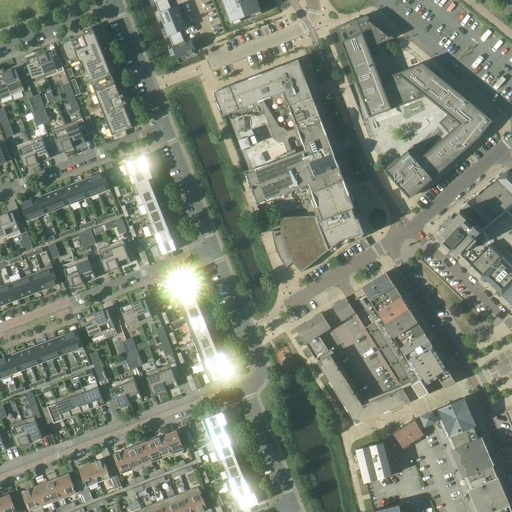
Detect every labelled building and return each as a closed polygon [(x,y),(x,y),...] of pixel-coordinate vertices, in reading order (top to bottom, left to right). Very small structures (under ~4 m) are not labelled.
[(222,0),(223,1),(223,3),(225,7),(226,9),(227,13),(228,15),(230,20),(230,21),(231,22),(232,22),(231,20),(239,17),(240,19),(241,18),(245,17),(247,16),(252,14),(252,12),(260,9),(260,11),(261,11),(261,9),(260,7),(258,3),(258,1),(258,2),(257,0),(222,0)] [(169,3),(158,8),(160,13),(159,13),(164,25),(183,17),(180,10),(179,6),(178,5),(171,8),(169,3)] [(413,145),(389,167),(385,170),(410,199),(478,139),(493,120),(423,63),(381,79),(369,48),(395,38),(367,15),(336,28),(370,117),(381,113),(391,109),(394,108),(394,107),(395,107),(425,96),(448,114),(439,122),(449,133),(423,156),(413,145)] [(183,17),(164,25),(169,36),(171,41),(182,37),(180,32),(187,29),(187,28),(186,24),(183,17)] [(133,127),(129,116),(124,105),(120,95),(116,84),(112,73),(108,63),(103,52),(99,42),(95,30),(62,43),(63,46),(59,48),(62,56),(66,66),(80,61),(83,60),(87,71),(91,82),(96,92),(100,103),(104,113),(108,124),(115,140),(128,135),(126,130),(133,127)] [(182,37),(171,41),(173,46),(177,58),(187,55),(194,52),(193,52),(196,51),(193,43),(192,39),(184,42),(182,37)] [(47,53),(38,56),(47,78),(59,73),(51,52),(47,54),(47,53)] [(21,53),(13,55),(19,76),(27,74),(21,53)] [(47,78),(38,56),(38,57),(35,58),(35,57),(26,60),(35,82),(47,78)] [(266,71),(267,72),(249,78),(239,82),(214,92),(220,108),(223,115),(238,110),(247,106),(260,101),(274,137),(274,138),(275,139),(276,140),(277,141),(278,141),(278,142),(279,142),(280,142),(281,142),(282,142),(283,142),(284,142),(289,156),(256,168),(245,172),(257,204),(258,204),(306,186),(312,203),(311,203),(311,204),(310,204),(309,205),(308,206),(308,207),(307,208),(308,216),(281,217),(281,230),(273,231),(273,236),(274,241),(276,247),(277,252),(280,257),(283,262),(287,267),(293,262),(302,272),(305,269),(342,240),(365,233),(359,218),(357,218),(354,209),(356,209),(354,205),(350,194),(345,179),(344,180),(339,166),(340,166),(338,162),(338,161),(338,162),(335,154),(335,153),(335,154),(334,153),(327,134),(322,121),(322,120),(318,112),(319,112),(319,111),(318,112),(313,97),(306,77),(305,77),(299,60),(272,70),(271,69),(271,70),(267,72),(267,71),(266,71)] [(12,70),(4,73),(11,91),(12,95),(24,91),(16,70),(12,71),(12,70)] [(4,73),(3,73),(4,74),(1,76),(0,75),(0,74),(0,99),(12,95),(11,91),(4,73)] [(68,99),(74,97),(69,83),(63,86),(68,99)] [(34,97),(39,110),(44,108),(39,95),(34,97)] [(28,99),(33,112),(39,110),(34,97),(28,99)] [(74,97),(68,99),(73,112),(79,109),(74,97)] [(44,108),(39,110),(44,123),(49,121),(44,108)] [(0,109),(0,116),(3,124),(9,122),(4,109),(0,109)] [(39,110),(33,112),(38,126),(44,123),(39,110)] [(77,121),(65,125),(73,147),(74,147),(73,146),(76,145),(77,146),(85,143),(77,121)] [(8,137),(14,135),(9,122),(3,124),(8,137)] [(73,147),(65,125),(53,130),(61,151),(65,149),(65,150),(73,147)] [(42,136),(30,141),(38,163),(39,163),(38,162),(41,160),(42,162),(50,158),(42,136)] [(38,163),(30,141),(18,146),(26,166),(29,165),(30,166),(38,163)] [(0,164),(6,162),(6,161),(12,159),(6,143),(0,145),(0,164)] [(133,155),(126,157),(128,163),(123,165),(128,176),(132,174),(149,167),(145,156),(135,160),(133,155)] [(132,174),(136,183),(136,184),(153,178),(149,167),(132,174)] [(479,194),(462,207),(453,216),(452,215),(443,225),(444,226),(438,233),(445,240),(444,241),(452,249),(453,248),(511,303),(511,167),(509,170),(508,170),(491,184),(491,183),(479,193),(479,194)] [(104,172),(93,176),(99,193),(100,195),(111,191),(104,172)] [(99,193),(93,176),(83,180),(89,197),(99,193)] [(153,178),(136,184),(136,183),(131,185),(136,196),(140,194),(151,190),(157,187),(153,178)] [(79,201),(89,197),(83,180),(73,184),(79,201)] [(73,184),(62,188),(69,205),(79,201),(73,184)] [(161,198),(157,187),(151,190),(140,194),(144,204),(161,198)] [(58,209),(69,205),(62,188),(52,192),(58,209)] [(48,213),(58,209),(52,192),(42,196),(48,213)] [(38,216),(48,213),(42,196),(31,200),(38,217),(38,216)] [(161,198),(144,204),(148,215),(165,208),(161,198)] [(31,200),(21,204),(28,223),(39,219),(38,216),(38,217),(31,200)] [(169,218),(165,208),(148,215),(152,223),(152,225),(169,218)] [(2,221),(7,234),(7,235),(8,238),(21,233),(13,213),(9,214),(8,213),(0,216),(2,221)] [(169,218),(152,225),(152,223),(147,225),(152,236),(156,234),(173,227),(169,218)] [(119,219),(115,220),(120,233),(126,231),(122,220),(119,219)] [(177,238),(173,227),(156,234),(160,243),(160,244),(177,238)] [(85,232),(90,245),(96,243),(91,230),(85,232)] [(85,232),(79,234),(84,247),(90,245),(85,232)] [(32,246),(28,235),(22,237),(27,250),(31,249),(32,246)] [(177,238),(160,244),(160,243),(155,245),(160,256),(164,254),(166,260),(174,257),(172,251),(181,248),(177,238)] [(366,238),(360,242),(365,249),(370,245),(366,238)] [(123,240),(111,245),(117,262),(119,267),(119,266),(122,265),(123,266),(131,262),(123,240)] [(49,248),(54,259),(60,257),(55,243),(51,245),(49,248)] [(111,270),(119,267),(117,262),(111,245),(98,250),(106,271),(110,269),(111,270)] [(143,251),(139,252),(144,266),(150,264),(144,250),(142,251),(143,251)] [(88,256),(75,261),(84,283),(84,281),(87,280),(87,281),(96,278),(88,256)] [(75,286),(84,283),(75,261),(63,265),(71,286),(75,285),(75,286)] [(42,271),(48,288),(59,284),(52,265),(41,269),(42,271)] [(32,275),(38,292),(48,288),(42,271),(32,275)] [(315,359),(318,362),(338,396),(356,425),(456,383),(387,272),(354,292),(373,323),(365,328),(346,297),(296,329),(298,332),(300,334),(308,347),(315,359)] [(180,289),(195,283),(191,273),(182,276),(181,274),(173,277),(174,279),(170,281),(174,292),(178,290),(180,289)] [(32,275),(21,279),(28,296),(38,292),(32,275)] [(11,283),(18,299),(28,296),(21,279),(11,283)] [(11,283),(1,287),(7,303),(18,299),(11,283)] [(184,299),(199,293),(195,283),(180,289),(178,290),(182,299),(182,300),(184,299)] [(182,300),(182,299),(178,301),(182,312),(188,309),(203,303),(199,293),(184,299),(182,300)] [(133,303),(133,304),(141,325),(153,320),(145,299),(141,301),(141,300),(133,303)] [(129,330),(141,325),(133,304),(133,303),(132,303),(133,304),(130,305),(129,304),(121,308),(129,330)] [(188,309),(182,312),(186,322),(192,319),(207,313),(203,303),(188,309)] [(103,310),(95,313),(104,335),(116,330),(108,309),(104,311),(103,310)] [(83,318),(92,340),(104,335),(95,313),(95,314),(92,315),(92,314),(83,318)] [(211,324),(207,313),(192,319),(186,322),(190,332),(196,329),(211,324)] [(215,334),(211,324),(196,329),(190,332),(194,342),(200,340),(215,334)] [(157,329),(162,343),(168,340),(162,327),(157,329)] [(84,349),(77,330),(66,334),(73,351),(72,351),(73,353),(84,349)] [(72,351),(73,351),(66,334),(56,338),(62,355),(72,351)] [(219,344),(215,334),(200,340),(194,342),(198,352),(204,350),(219,344)] [(56,338),(46,342),(52,359),(62,355),(56,338)] [(126,341),(131,354),(137,352),(132,339),(126,341)] [(166,355),(172,353),(168,340),(162,343),(166,355)] [(121,343),(126,356),(131,354),(126,341),(121,343)] [(42,363),(52,359),(46,342),(35,346),(42,363)] [(208,360),(223,354),(219,344),(204,350),(198,352),(202,362),(206,360),(208,360)] [(31,366),(42,363),(35,346),(25,350),(31,366)] [(21,370),(31,366),(25,350),(15,354),(21,370)] [(96,368),(101,366),(96,352),(91,355),(94,364),(95,367),(96,368)] [(137,352),(131,354),(134,360),(136,367),(142,365),(137,352)] [(11,374),(21,370),(15,354),(5,358),(11,374)] [(131,354),(126,356),(131,369),(136,367),(134,360),(131,354)] [(227,364),(223,354),(208,360),(206,360),(202,362),(206,372),(210,370),(227,364)] [(11,374),(5,358),(0,359),(0,378),(1,381),(12,376),(11,374)] [(182,380),(176,362),(158,369),(166,391),(167,391),(166,390),(169,388),(170,389),(178,386),(177,382),(182,380)] [(231,374),(227,364),(210,370),(206,372),(211,384),(223,380),(222,377),(231,374)] [(101,366),(96,368),(101,381),(106,379),(101,366)] [(158,394),(166,391),(158,369),(146,373),(154,394),(158,393),(158,394)] [(133,376),(121,381),(129,403),(130,403),(130,401),(133,400),(133,401),(142,398),(133,376)] [(192,392),(197,390),(194,381),(193,377),(191,378),(187,379),(192,392)] [(121,406),(129,403),(121,381),(109,385),(117,406),(121,405),(121,406)] [(87,400),(90,409),(99,406),(99,405),(104,402),(99,387),(85,392),(84,392),(87,400)] [(73,405),(76,413),(82,411),(82,412),(90,409),(87,400),(84,392),(85,392),(83,389),(69,394),(73,405)] [(30,393),(26,394),(31,407),(37,405),(32,394),(30,393)] [(59,411),(63,420),(72,416),(71,415),(76,413),(73,405),(69,394),(55,399),(56,403),(57,403),(59,411)] [(465,397),(414,419),(420,428),(430,423),(431,423),(437,436),(445,455),(446,458),(461,494),(463,497),(469,511),(511,511),(511,510),(509,505),(510,505),(499,477),(498,477),(493,465),(494,465),(482,437),(481,437),(476,426),(477,425),(465,397)] [(56,403),(42,408),(48,424),(54,422),(54,423),(63,420),(59,411),(57,403),(56,403)] [(130,418),(130,408),(118,409),(118,418),(130,418)] [(202,420),(206,431),(210,429),(227,423),(223,412),(214,415),(212,410),(204,413),(206,418),(202,420)] [(22,421),(27,434),(30,443),(31,443),(31,441),(34,440),(34,441),(43,438),(34,416),(22,421)] [(404,425),(404,426),(414,442),(425,435),(420,428),(414,419),(404,425)] [(27,434),(22,421),(10,425),(18,446),(22,445),(22,446),(30,443),(27,434)] [(231,433),(227,423),(210,429),(206,431),(210,441),(214,439),(231,433)] [(394,432),(393,432),(395,436),(396,436),(396,437),(404,449),(414,442),(404,426),(403,426),(394,432)] [(176,431),(166,435),(173,454),(183,450),(176,431)] [(235,443),(231,433),(214,439),(210,441),(214,451),(218,449),(235,443)] [(156,439),(163,458),(173,454),(166,435),(156,439)] [(156,439),(145,443),(153,462),(163,458),(156,439)] [(384,442),(356,449),(357,453),(360,462),(361,469),(364,479),(365,482),(366,482),(392,475),(387,454),(385,444),(384,443),(384,442)] [(135,447),(143,465),(153,462),(145,443),(135,447)] [(239,453),(235,443),(218,449),(214,451),(218,461),(223,459),(239,453)] [(135,447),(125,450),(133,469),(143,465),(135,447)] [(122,473),(133,469),(125,450),(115,454),(122,473)] [(183,453),(163,461),(166,467),(186,459),(183,453)] [(243,463),(239,453),(223,459),(227,469),(243,463)] [(103,459),(92,464),(99,482),(110,478),(114,490),(122,487),(114,467),(108,469),(107,465),(106,465),(103,459)] [(247,473),(243,463),(227,469),(230,479),(231,479),(247,473)] [(77,481),(82,494),(90,491),(88,487),(99,482),(92,464),(80,468),(82,474),(81,475),(83,479),(77,481)] [(251,483),(247,473),(231,479),(230,479),(226,480),(230,491),(235,489),(245,485),(251,483)] [(57,479),(63,495),(64,497),(76,493),(69,474),(57,479)] [(57,479),(46,483),(47,486),(52,498),(53,502),(64,497),(63,495),(57,479)] [(36,490),(41,503),(42,506),(53,502),(52,498),(47,486),(46,483),(35,487),(36,490)] [(251,483),(245,485),(235,489),(238,499),(239,499),(248,496),(255,493),(251,483)] [(23,492),(30,510),(42,506),(41,503),(36,490),(35,487),(23,492)] [(198,487),(186,491),(193,511),(202,511),(207,510),(198,487)] [(193,511),(186,491),(175,496),(181,511),(193,511)] [(248,496),(239,499),(238,499),(234,500),(238,511),(242,510),(242,511),(252,511),(250,507),(259,503),(255,493),(248,496)] [(15,511),(9,495),(0,498),(0,501),(4,511),(15,511)] [(164,500),(168,511),(181,511),(175,496),(164,500)] [(168,511),(164,500),(152,504),(155,511),(168,511)]
